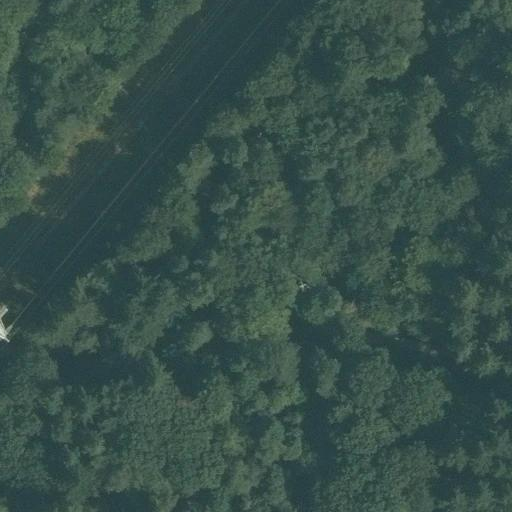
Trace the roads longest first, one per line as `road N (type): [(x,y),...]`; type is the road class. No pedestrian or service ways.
road 1 (track): [(511,358),(449,370),(392,339),(312,330),(0,356)]
road 2 (track): [(432,511),(431,426),(449,370),(454,0)]
